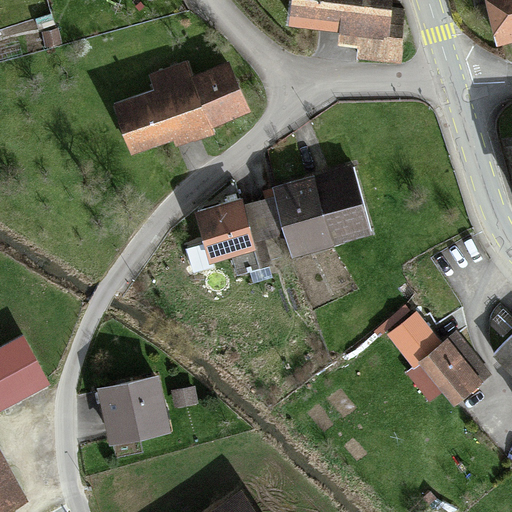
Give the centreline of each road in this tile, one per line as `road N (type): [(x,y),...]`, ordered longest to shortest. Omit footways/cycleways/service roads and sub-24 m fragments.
road 1 (residential): [(304,99),(188,189),(93,313),(75,352),(65,408),(78,511)]
road 2 (tertiary): [(511,243),(487,197),(453,83)]
road 3 (residential): [(304,99),(325,89),(453,83)]
road 4 (residential): [(211,0),(304,99)]
